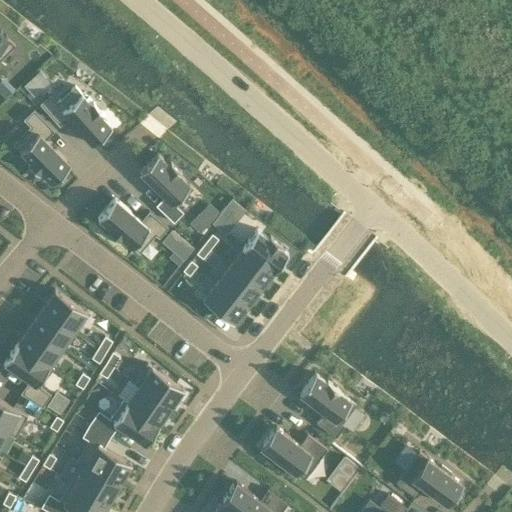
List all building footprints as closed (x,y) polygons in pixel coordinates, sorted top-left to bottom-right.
[(0,58),(14,45),(5,36),(6,35),(5,34),(4,35),(3,33),(1,32),(0,30),(1,30),(0,29),(0,58)] [(33,95),(49,80),(39,70),(23,84),(33,95)] [(103,112),(92,101),(90,103),(74,85),(56,101),(50,94),(39,103),(59,125),(68,117),(91,143),(111,126),(100,114),(103,112)] [(27,162),(38,173),(40,171),(51,182),(69,164),(45,139),(54,130),(33,109),(23,119),(29,125),(12,143),(29,160),(27,162)] [(156,152),(139,171),(164,194),(155,204),(173,222),(182,212),(176,205),(193,187),(179,174),(181,172),(170,161),(168,163),(156,152)] [(139,253),(155,234),(158,237),(167,226),(148,210),(139,220),(114,197),(97,217),(109,227),(107,229),(118,239),(120,237),(139,253)] [(232,211),(225,205),(217,215),(224,221),(232,211)] [(199,232),(209,222),(199,212),(189,222),(199,232)] [(256,228),(242,246),(273,270),(287,253),(280,247),(282,244),(269,235),(267,237),(256,228)] [(172,229),(161,241),(182,259),(193,247),(172,229)] [(211,233),(203,243),(210,248),(218,238),(211,233)] [(210,248),(203,243),(196,253),(203,258),(210,248)] [(273,270),(242,246),(241,246),(242,247),(229,263),(260,287),(272,271),(273,271),(273,270)] [(197,265),(190,260),(182,270),(189,275),(197,265)] [(229,263),(215,280),(247,304),(260,287),(229,263)] [(247,304),(215,280),(201,298),(233,322),(247,304)] [(41,307),(73,329),(86,311),(54,288),(41,307)] [(41,307),(29,324),(61,347),(73,329),(41,307)] [(61,347),(29,324),(17,341),(16,341),(16,342),(48,365),(61,347)] [(97,346),(105,351),(111,340),(104,336),(97,346)] [(48,365),(16,342),(2,361),(29,380),(20,392),(40,407),(49,394),(39,387),(52,368),(48,365)] [(98,362),(105,351),(97,346),(91,357),(98,362)] [(112,351),(105,361),(113,366),(119,355),(112,351)] [(113,366),(105,361),(99,372),(106,377),(113,366)] [(138,384),(170,406),(183,388),(147,362),(134,381),(138,384)] [(81,372),(74,383),(82,388),(89,377),(81,372)] [(314,372),(299,393),(323,411),(315,421),(335,437),(344,425),(340,422),(355,403),(339,391),(340,390),(327,380),(326,381),(314,372)] [(138,384),(127,400),(126,402),(158,424),(159,423),(170,406),(138,384)] [(53,389),(47,404),(62,410),(68,395),(53,389)] [(89,422),(110,436),(117,425),(145,444),(158,424),(126,402),(127,400),(123,397),(110,416),(98,409),(89,422)] [(0,427),(7,431),(6,432),(15,436),(27,415),(0,399),(0,427)] [(48,426),(56,430),(62,419),(55,415),(48,426)] [(110,436),(89,422),(81,436),(88,439),(76,459),(80,462),(81,461),(119,483),(131,462),(104,446),(110,436)] [(275,425),(259,446),(303,479),(326,448),(306,433),(299,443),(275,425)] [(418,450),(395,482),(415,497),(423,486),(447,504),(462,484),(449,474),(450,472),(441,464),(439,466),(418,450)] [(56,457),(49,453),(42,463),(49,468),(56,457)] [(339,487),(357,463),(342,453),(325,476),(339,487)] [(30,454),(24,465),(31,469),(38,459),(30,454)] [(80,462),(70,479),(108,502),(119,483),(81,461),(80,462)] [(31,469),(24,465),(17,476),(25,480),(31,469)] [(101,511),(108,502),(70,479),(59,499),(48,492),(40,506),(50,511),(65,511),(68,507),(76,511),(101,511)] [(235,480),(219,501),(220,502),(221,501),(235,511),(273,511),(274,511),(279,511),(287,503),(266,488),(259,498),(235,480)] [(1,502),(9,506),(15,495),(7,491),(1,502)] [(377,511),(403,511),(406,508),(386,493),(377,504),(381,507),(377,511)] [(220,502),(212,511),(235,511),(221,501),(220,502)]
